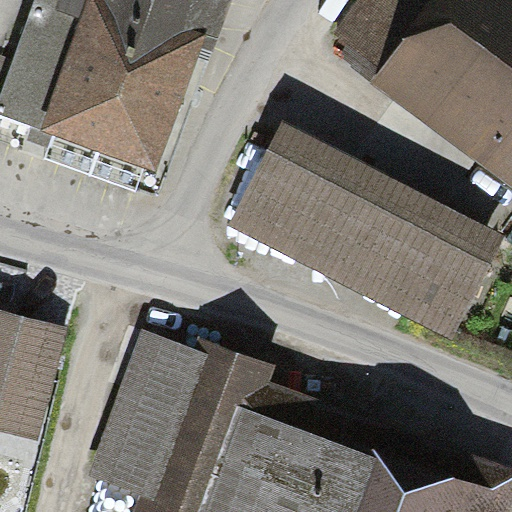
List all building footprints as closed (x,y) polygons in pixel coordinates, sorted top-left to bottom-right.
[(73,0),(69,12),(33,0),(23,0),(0,67),(0,124),(146,175),(191,48),(205,53),(223,0),(73,0)] [(511,0),(374,0),(335,53),(511,185),(511,0)] [(498,237),(277,123),(222,228),(443,343),(498,237)] [(209,511),(254,388),(265,358),(132,311),(72,477),(146,504),(142,511),(209,511)] [(0,439),(29,447),(59,329),(0,313),(0,439)] [(499,511),(511,479),(254,388),(209,511),(499,511)]
